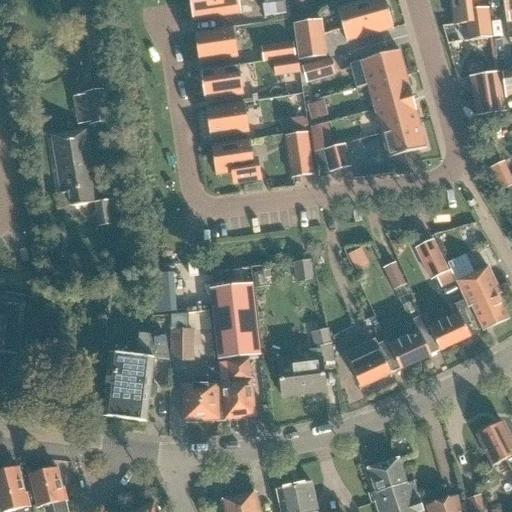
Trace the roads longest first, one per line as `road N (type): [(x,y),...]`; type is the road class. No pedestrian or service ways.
road 1 (residential): [(163,9),(194,193),(219,209),(433,181),(452,170),(454,140),(417,0)]
road 2 (residential): [(511,356),(387,419),(328,439),(176,456)]
